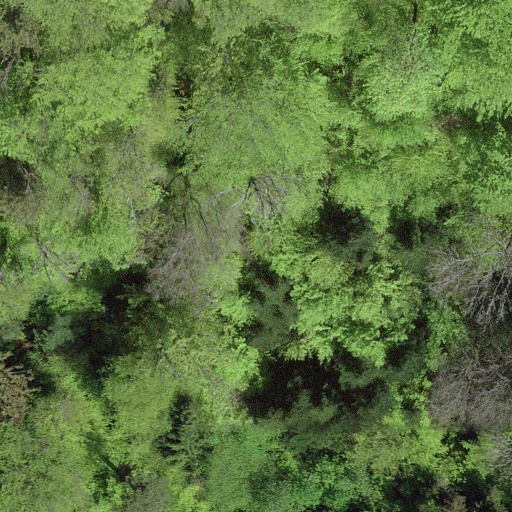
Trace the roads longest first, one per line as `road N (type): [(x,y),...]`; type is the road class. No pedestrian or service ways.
road 1 (motorway): [(0,98),(186,511)]
road 2 (motorway): [(511,408),(344,0)]
